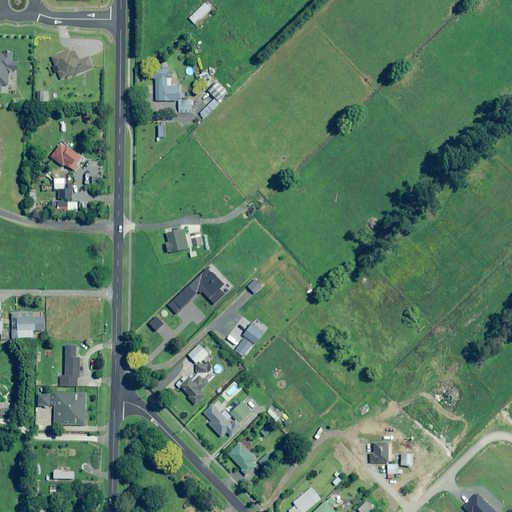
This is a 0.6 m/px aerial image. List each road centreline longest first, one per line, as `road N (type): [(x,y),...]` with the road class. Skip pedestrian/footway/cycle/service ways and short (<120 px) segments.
road 1 (residential): [(115,402),(120,19)]
road 2 (residential): [(115,402),(150,414),(244,511)]
